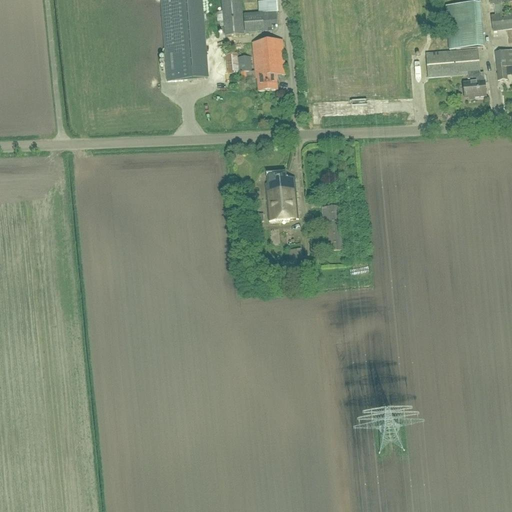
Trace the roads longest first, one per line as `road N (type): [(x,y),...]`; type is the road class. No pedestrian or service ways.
road 1 (tertiary): [(0,149),(511,129)]
road 2 (track): [(286,0),(296,138)]
